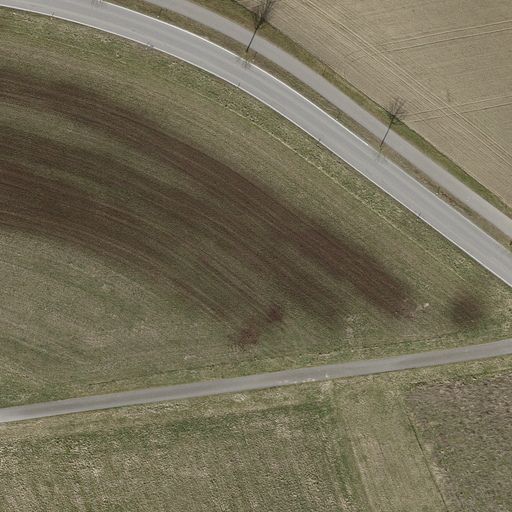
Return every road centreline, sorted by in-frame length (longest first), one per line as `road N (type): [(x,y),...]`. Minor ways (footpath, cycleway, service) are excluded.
road 1 (tertiary): [(42,0),(137,27),(229,66),(511,269)]
road 2 (track): [(0,417),(511,346)]
